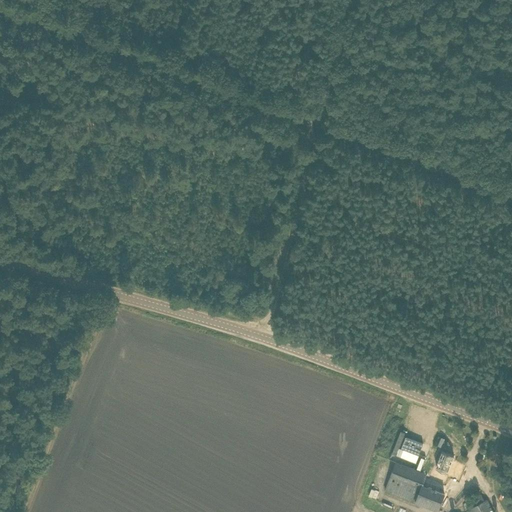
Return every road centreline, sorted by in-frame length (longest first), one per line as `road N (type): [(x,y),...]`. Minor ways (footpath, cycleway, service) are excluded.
road 1 (tertiary): [(511,431),(263,337),(0,262)]
road 2 (track): [(321,129),(83,36)]
road 3 (track): [(263,337),(321,129)]
road 4 (track): [(321,129),(511,200)]
road 5 (track): [(321,129),(353,0)]
